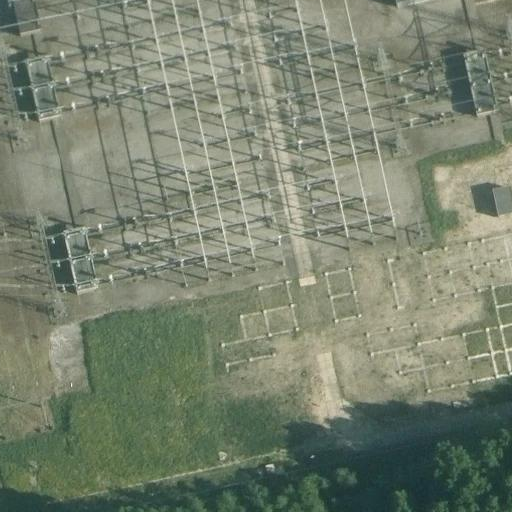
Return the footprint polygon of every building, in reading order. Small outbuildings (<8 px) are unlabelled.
[(14,0),(22,37),(43,33),(36,0),(14,0)] [(394,0),(397,9),(439,0),(394,0)] [(479,119),(499,115),(487,57),(467,61),(479,119)] [(28,66),(41,124),(62,120),(50,61),(28,66)] [(66,236),(78,295),(99,291),(86,232),(66,236)]
